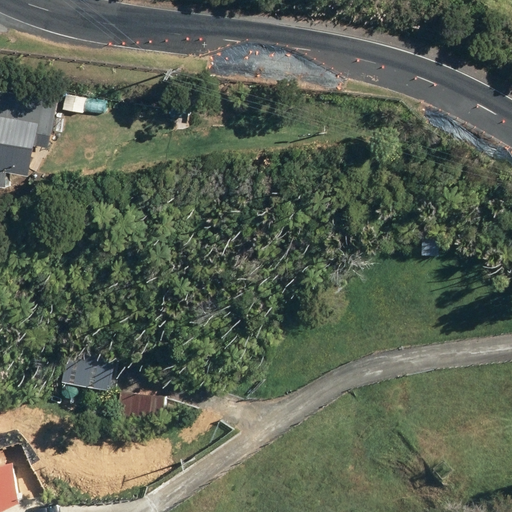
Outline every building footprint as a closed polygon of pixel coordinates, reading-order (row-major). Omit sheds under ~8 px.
[(0,87),(0,124),(59,133),(64,96),(0,87)] [(20,159),(0,154),(0,185),(13,188),(20,159)] [(108,346),(86,344),(83,371),(105,374),(108,346)] [(184,392),(110,384),(107,413),(181,421),(184,392)] [(0,510),(24,501),(16,462),(0,465),(0,510)]
